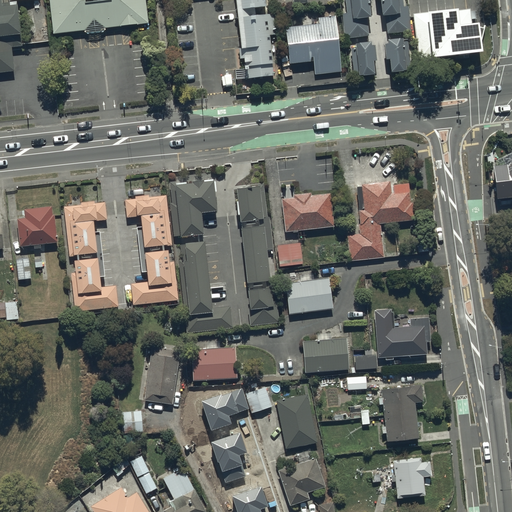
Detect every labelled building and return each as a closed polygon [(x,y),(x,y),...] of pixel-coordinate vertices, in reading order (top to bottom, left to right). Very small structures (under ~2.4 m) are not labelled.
[(48,0),(52,35),(149,23),(145,0),(48,0)] [(264,0),(234,0),(240,48),(244,81),(275,77),(270,37),(276,37),(273,10),(266,11),(264,0)] [(344,0),(346,16),(342,17),(344,42),(368,39),(366,25),(369,24),(367,8),(371,7),(369,0),(344,0)] [(401,0),(374,0),(375,7),(379,6),(380,23),(385,22),(387,36),(410,34),(408,9),(402,10),(401,0)] [(0,76),(14,75),(11,51),(20,50),(16,24),(14,13),(10,14),(9,7),(0,8),(0,76)] [(470,11),(415,17),(420,57),(480,51),(477,22),(471,23),(470,11)] [(318,28),(284,32),(288,68),(313,65),(314,77),(340,74),(334,20),(317,22),(318,28)] [(407,44),(387,46),(387,50),(383,51),(385,66),(388,66),(389,79),(405,78),(405,72),(409,72),(407,44)] [(369,49),(350,51),(352,78),(357,77),(358,82),(373,81),(372,68),(375,67),(373,52),(370,52),(369,49)] [(196,176),(201,176),(201,177),(222,174),(220,163),(200,167),(200,171),(196,172),(196,176)] [(492,166),(496,199),(511,197),(511,166),(507,169),(507,165),(492,166)] [(188,179),(188,170),(167,171),(168,180),(188,179)] [(233,328),(231,306),(213,308),(201,212),(218,210),(214,178),(176,183),(175,180),(169,181),(177,237),(180,237),(190,313),(182,314),(184,334),(233,328)] [(350,261),(384,258),(381,224),(414,220),(412,202),(410,202),(408,183),(391,185),(390,181),(361,184),(361,186),(357,187),(359,210),(358,210),(359,224),(358,224),(359,234),(347,235),(350,261)] [(267,251),(273,250),(269,215),(267,214),(263,183),(236,187),(251,308),(248,308),(250,326),(279,322),(276,300),(273,300),(267,251)] [(167,194),(151,195),(150,193),(136,195),(136,198),(125,199),(127,218),(141,216),(142,225),(137,226),(143,271),(149,270),(150,282),(136,284),(138,303),(177,298),(173,263),(169,263),(167,245),(173,244),(167,194)] [(293,197),(281,199),(285,232),(334,227),(330,193),(311,195),(311,193),(293,195),(293,197)] [(100,230),(95,231),(94,222),(108,220),(106,201),(94,203),(94,200),(80,201),(80,204),(63,206),(69,256),(75,256),(77,274),(74,274),(78,310),(116,305),(114,287),(100,288),(99,276),(105,275),(100,230)] [(24,215),(17,216),(19,243),(34,242),(34,246),(41,246),(40,240),(57,239),(54,212),(52,212),(51,203),(23,206),(24,215)] [(279,267),(303,264),(301,243),(277,246),(279,267)] [(29,256),(16,257),(18,278),(31,277),(29,256)] [(289,315),(333,309),(329,278),(285,283),(289,315)] [(17,300),(5,300),(5,318),(18,318),(17,300)] [(393,357),(427,355),(426,342),(430,342),(429,318),(409,319),(410,326),(394,328),(393,312),(391,312),(391,309),(374,310),(377,359),(385,358),(385,361),(393,360),(393,357)] [(305,373),(349,370),(347,338),(302,341),(305,373)] [(144,401),(173,405),(180,351),(152,347),(144,401)] [(237,379),(235,347),(191,349),(193,381),(237,379)] [(356,370),(377,369),(376,355),(354,356),(356,370)] [(347,378),(348,390),(367,389),(366,377),(347,378)] [(387,442),(419,439),(415,403),(423,403),(421,385),(381,390),(382,398),(378,398),(379,405),(383,405),(385,427),(382,427),(382,434),(386,433),(387,442)] [(251,414),(272,407),(266,387),(245,394),(251,414)] [(249,409),(242,389),(202,402),(211,430),(231,423),(229,416),(249,409)] [(286,449),(317,443),(308,394),(276,400),(286,449)] [(362,425),(370,424),(368,410),(361,411),(362,425)] [(143,432),(141,411),(121,412),(122,434),(143,432)] [(211,442),(225,482),(245,475),(239,455),(247,453),(241,432),(211,442)] [(138,477),(149,471),(142,456),(130,462),(138,477)] [(126,458),(112,468),(118,476),(123,472),(122,471),(130,465),(126,458)] [(278,471),(290,506),(310,500),(308,493),(326,487),(316,458),(278,471)] [(397,499),(425,496),(423,478),(432,477),(430,462),(421,463),(421,458),(393,461),(397,499)] [(163,511),(206,511),(195,489),(194,489),(185,472),(176,476),(174,473),(163,479),(174,500),(170,502),(172,507),(163,511)] [(146,494),(157,488),(150,473),(138,479),(146,494)] [(233,496),(237,511),(260,511),(260,509),(269,506),(262,486),(233,496)] [(91,507),(93,511),(149,511),(137,492),(128,498),(121,488),(91,507)] [(335,511),(334,503),(318,505),(319,511),(335,511)]
